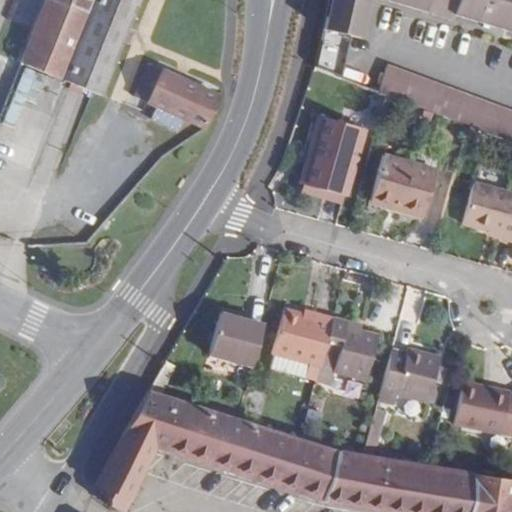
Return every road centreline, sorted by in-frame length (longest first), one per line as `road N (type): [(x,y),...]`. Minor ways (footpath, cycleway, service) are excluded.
road 1 (residential): [(51,504),(166,316),(186,231)]
road 2 (residential): [(488,309),(453,280),(283,235),(204,203)]
road 3 (secondary): [(204,203),(244,125),(270,15)]
road 4 (secondary): [(93,352),(186,231)]
road 5 (secondary): [(0,460),(93,352)]
